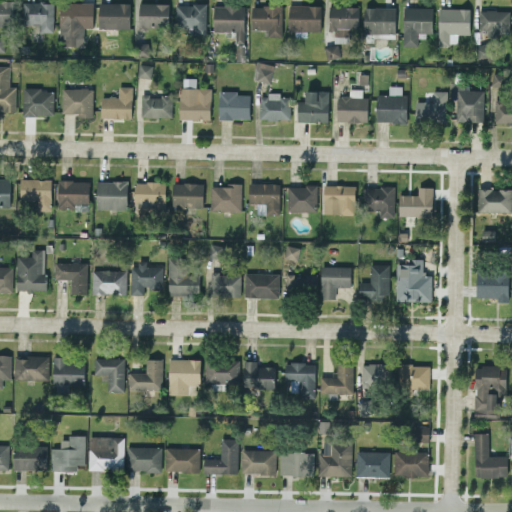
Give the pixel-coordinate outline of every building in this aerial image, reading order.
[(12,0),(0,0),(0,25),(13,25),(12,0)] [(38,31),(53,32),(54,2),(24,1),(23,25),(38,25),(38,31)] [(93,2),(59,3),(60,45),(76,45),(76,38),(84,37),(84,27),(94,27),(93,2)] [(98,28),(129,28),(130,3),(99,2),(98,28)] [(168,26),(169,3),(139,2),(138,25),(168,26)] [(206,34),(206,4),(176,3),(176,27),(192,27),(192,34),(206,34)] [(213,31),(235,31),(235,60),(244,60),(244,4),(213,4),(213,31)] [(282,36),(282,5),(251,5),(251,29),(268,29),(268,36),(282,36)] [(288,31),(320,31),(321,5),(288,5),(288,31)] [(395,33),(396,7),(364,6),(363,32),(395,33)] [(402,45),(417,46),(418,32),(432,32),(433,7),(403,6),(402,45)] [(470,34),(470,8),(438,7),(438,44),(457,44),(457,34),(470,34)] [(509,9),(478,10),(479,31),(487,30),(487,35),(509,35),(509,9)] [(137,54),(149,52),(147,42),(136,44),(137,54)] [(491,60),(489,43),(477,44),(478,61),(491,60)] [(327,58),(339,56),(338,44),(325,45),(327,58)] [(270,82),(274,64),(257,60),(252,78),(270,82)] [(138,75),(151,76),(151,64),(139,64),(138,75)] [(16,86),(9,86),(9,65),(0,65),(0,110),(15,111),(16,86)] [(491,85),(504,86),(505,73),(492,73),(491,85)] [(376,93),(376,122),(407,122),(407,94),(402,93),(402,86),(389,85),(388,94),(376,93)] [(100,117),(131,117),(132,86),(118,86),(118,96),(101,96),(100,117)] [(93,114),(93,87),(62,87),(62,114),(93,114)] [(179,118),(210,119),(211,88),(180,87),(179,118)] [(53,115),(54,89),(22,89),(22,115),(53,115)] [(337,121),(367,121),(367,96),(362,96),(362,89),(351,89),(351,97),(336,97),(337,121)] [(484,90),(458,89),(457,121),(483,121),(484,90)] [(305,101),(298,100),(297,121),(328,121),(328,90),(305,90),(305,101)] [(416,101),(415,120),(443,121),(444,91),(433,90),(432,102),(416,101)] [(249,119),(250,92),(219,91),(218,118),(249,119)] [(290,96),(280,96),(280,93),(260,93),(260,119),(290,119),(290,96)] [(172,95),(141,95),(141,117),(172,116),(172,95)] [(511,122),(511,100),(494,100),(494,122),(511,122)] [(0,206),(10,207),(10,178),(0,177),(0,206)] [(20,199),(36,200),(35,209),(50,210),(51,179),(20,178),(20,199)] [(89,180),(58,179),(58,208),(76,208),(76,205),(89,205),(89,180)] [(96,181),(96,209),(127,208),(127,181),(96,181)] [(166,182),(135,181),(135,209),(165,209),(166,182)] [(173,182),(172,206),(202,208),(203,183),(173,182)] [(210,185),(210,210),(241,211),(241,183),(227,182),(227,185),(210,185)] [(248,203),(257,203),(257,213),(280,214),(281,183),(249,182),(248,203)] [(323,213),(355,214),(355,185),(324,184),(323,213)] [(316,211),(317,185),(288,185),(287,210),(316,211)] [(394,187),(363,186),(363,209),(380,210),(380,216),(394,217),(394,187)] [(433,187),(418,186),(417,194),(399,194),(398,215),(433,216),(433,187)] [(511,211),(511,188),(477,188),(478,211),(511,211)] [(221,258),(224,246),(211,243),(208,255),(221,258)] [(298,259),(299,246),(286,245),(284,258),(298,259)] [(16,255),(16,290),(45,290),(45,249),(32,248),(32,255),(16,255)] [(168,294),(199,294),(199,275),(186,274),(187,257),(169,257),(168,294)] [(432,275),(423,275),(423,258),(408,258),(408,263),(396,263),(395,300),(431,301),(432,275)] [(130,293),(144,294),(144,287),(162,287),(162,266),(146,266),(146,260),(137,260),(137,266),(131,266),(130,293)] [(71,279),(70,293),(87,294),(87,262),(54,261),(54,278),(71,279)] [(389,264),(369,263),(369,281),(359,281),(359,299),(388,300),(389,264)] [(0,290),(12,290),(12,265),(0,265),(0,290)] [(335,298),(335,286),(350,286),(351,266),(321,265),(320,298),(335,298)] [(126,270),(92,269),(91,292),(125,294),(126,270)] [(476,269),(477,297),(497,296),(498,301),(509,301),(508,269),(476,269)] [(278,297),(279,273),(244,272),(244,297),(278,297)] [(285,273),(286,294),(316,293),(316,272),(285,273)] [(211,273),(210,295),(240,296),(241,274),(211,273)] [(0,387),(2,387),(2,379),(10,379),(10,354),(0,354),(0,387)] [(14,379),(48,379),(49,355),(15,355),(14,379)] [(65,356),(53,356),(52,384),(84,384),(84,363),(65,363),(65,356)] [(124,357),(94,357),(94,374),(106,375),(106,390),(124,391),(124,357)] [(163,358),(146,358),(145,372),(128,372),(128,389),(162,389),(163,358)] [(200,359),(169,358),(168,394),(195,394),(195,385),(200,385),(200,359)] [(205,382),(238,383),(239,359),(205,358),(205,382)] [(244,388),(274,387),(274,366),(257,366),(257,360),(243,360),(244,388)] [(320,393),(353,392),(353,361),(337,361),(337,376),(320,376),(320,393)] [(314,397),(315,362),(285,362),(284,379),(299,380),(298,397),(314,397)] [(361,384),(386,385),(387,363),(362,363),(361,384)] [(475,418),(496,417),(496,393),(506,393),(506,365),(474,365),(475,418)] [(358,401),(359,414),(372,413),(371,400),(358,401)] [(429,426),(416,425),(415,440),(429,440),(429,426)] [(475,476),(507,476),(507,455),(488,455),(488,432),(474,432),(475,476)] [(51,448),(51,470),(75,470),(75,464),(85,464),(84,434),(68,435),(68,439),(60,439),(60,447),(51,448)] [(124,436),(89,435),(88,468),(123,469),(124,436)] [(237,473),(238,438),(221,438),(220,458),(204,457),(203,472),(237,473)] [(352,440),(323,440),(323,452),(318,452),(317,474),(351,475),(352,440)] [(9,444),(0,443),(0,467),(9,467),(9,444)] [(14,470),(47,469),(46,444),(14,445),(14,470)] [(161,471),(161,446),(127,445),(126,470),(161,471)] [(165,470),(199,471),(200,447),(165,447),(165,470)] [(241,473),(276,473),(276,449),(242,449),(241,473)] [(279,474),(313,475),(314,451),(280,450),(279,474)] [(389,476),(389,451),(356,450),(355,476),(389,476)] [(393,474),(428,475),(429,451),(394,450),(393,474)]
